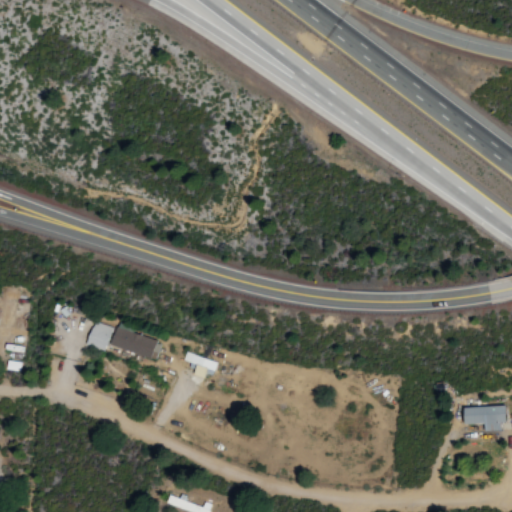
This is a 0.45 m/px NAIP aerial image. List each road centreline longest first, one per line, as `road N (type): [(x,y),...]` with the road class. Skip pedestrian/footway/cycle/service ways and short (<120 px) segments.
road 1 (motorway): [(165,0),(449,175)]
road 2 (motorway): [(285,292),(0,191)]
road 3 (motorway): [(0,210),(285,292)]
road 4 (motorway): [(218,0),(449,175)]
road 5 (motorway): [(511,158),(297,0)]
road 6 (motorway): [(285,292),(422,302),(511,290)]
road 7 (motorway): [(511,51),(343,0)]
